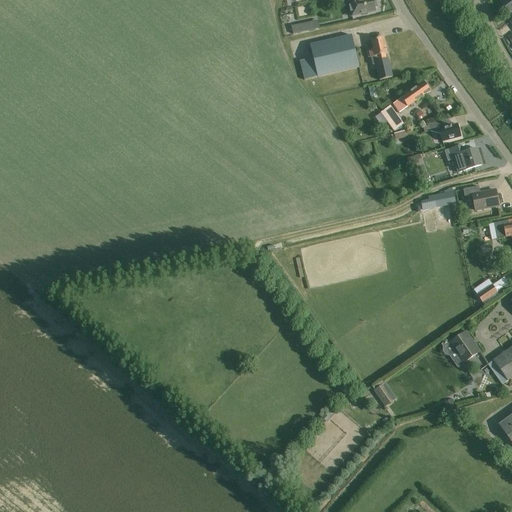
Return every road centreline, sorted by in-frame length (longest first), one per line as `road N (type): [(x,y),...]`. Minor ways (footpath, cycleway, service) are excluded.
road 1 (track): [(511,169),(444,185),(388,213),(44,290)]
road 2 (tertiary): [(511,162),(398,0)]
